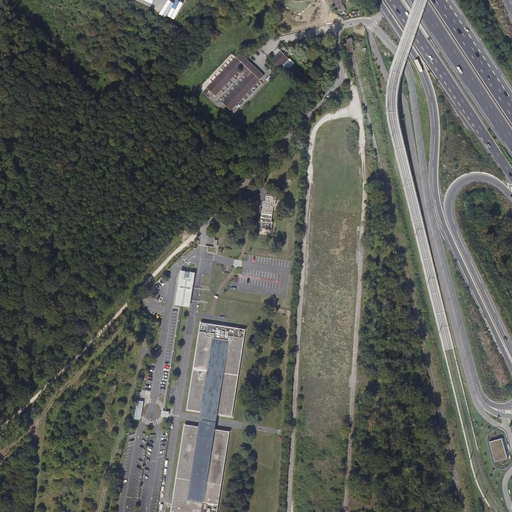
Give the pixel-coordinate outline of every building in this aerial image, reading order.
[(341,0),(331,0),(334,8),(338,7),(339,11),(345,9),(344,6),(343,6),(341,0)] [(360,72),(352,42),(353,42),(352,38),(347,39),(347,43),(344,44),(346,53),(351,52),(356,73),(360,72)] [(279,69),(288,59),(280,52),(271,61),(279,69)] [(231,110),(263,76),(239,54),(207,88),(215,96),(240,70),(247,76),(223,102),(231,110)] [(274,207),(275,198),(265,197),(265,203),(263,203),(261,215),(264,215),(262,226),(270,228),(273,206),(274,207)] [(180,270),(176,305),(192,307),(196,272),(180,270)] [(201,412),(218,415),(232,417),(246,330),(200,323),(187,410),(201,412)] [(217,422),(218,415),(201,412),(200,419),(217,422)] [(199,427),(215,430),(216,423),(200,421),(199,427)] [(215,430),(199,427),(185,425),(171,511),(216,511),(229,432),(215,430)] [(23,431),(0,450),(0,460),(28,437),(23,431)] [(502,438),(489,442),(495,463),(508,459),(502,438)]
